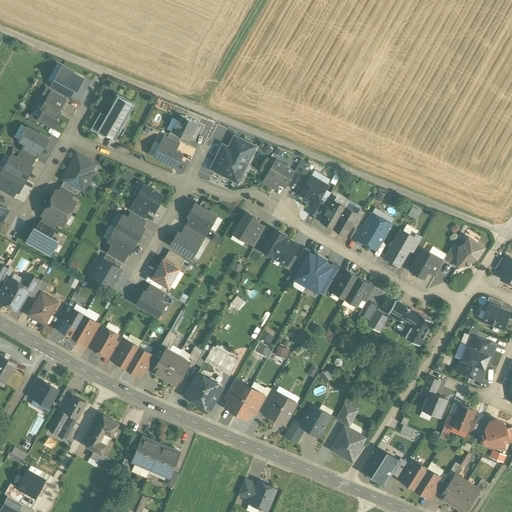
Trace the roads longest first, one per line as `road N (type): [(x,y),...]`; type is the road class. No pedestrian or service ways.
road 1 (track): [(0,32),(511,237)]
road 2 (residential): [(186,184),(225,199),(251,197),(421,298),(461,304)]
road 3 (tertiary): [(345,487),(108,385)]
road 4 (residential): [(345,487),(461,304)]
road 5 (residential): [(39,511),(108,385)]
road 6 (track): [(268,0),(200,110)]
road 7 (residential): [(67,134),(186,184)]
